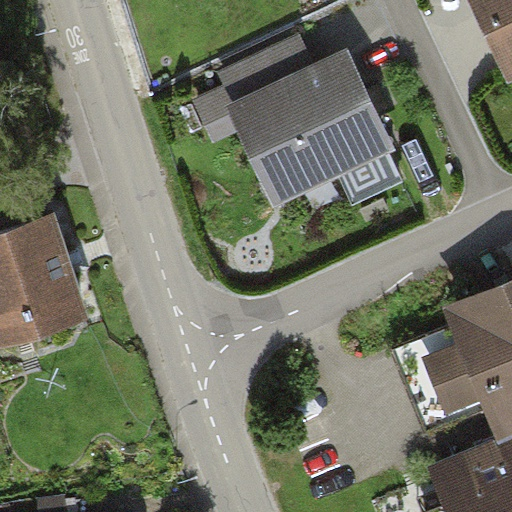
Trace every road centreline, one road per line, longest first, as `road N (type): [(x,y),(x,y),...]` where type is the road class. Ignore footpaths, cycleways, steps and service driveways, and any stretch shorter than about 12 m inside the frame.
road 1 (tertiary): [(205,351),(176,306),(77,0)]
road 2 (residential): [(205,351),(511,218)]
road 3 (tertiary): [(246,511),(207,397),(205,351)]
